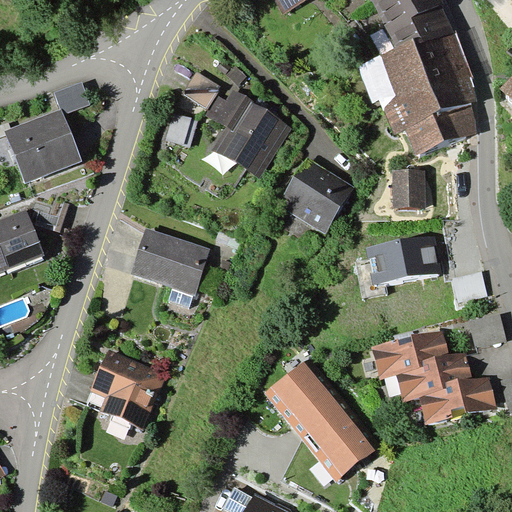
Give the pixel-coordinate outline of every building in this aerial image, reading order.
[(308,0),(274,0),(284,15),(308,0)] [(446,7),(442,0),(373,0),(397,45),(416,37),(419,44),(455,29),(446,7)] [(397,45),(379,53),(396,95),(381,101),(395,135),(407,130),(472,104),(477,101),(469,80),(475,78),(455,29),(419,44),(416,37),(397,45)] [(511,76),(500,89),(511,100),(511,76)] [(288,129),(240,97),(228,114),(243,124),(232,140),(253,154),(250,159),(263,168),(288,129)] [(483,130),(472,104),(407,130),(417,156),(483,130)] [(67,116),(17,138),(35,180),(85,158),(67,116)] [(194,145),(204,123),(187,116),(178,138),(194,145)] [(356,188),(312,161),(289,199),(333,226),(356,188)] [(426,170),(391,171),(392,207),(426,206),(426,170)] [(32,215),(0,230),(0,274),(0,275),(49,252),(32,215)] [(209,249),(147,228),(131,274),(171,288),(167,301),(189,308),(209,249)] [(431,238),(372,249),(378,280),(436,269),(431,238)] [(480,318),(488,346),(507,341),(499,312),(480,318)] [(399,342),(375,347),(382,375),(399,371),(406,401),(421,398),(427,427),(452,421),(450,412),(466,409),(469,418),(491,413),(487,396),(484,383),(473,386),(470,373),(466,356),(449,360),(447,350),(443,332),(416,338),(414,332),(398,336),(399,342)] [(163,374),(108,351),(84,406),(139,430),(163,374)] [(311,358),(263,395),(337,487),(385,451),(311,358)] [(289,511),(243,489),(232,511),(233,511),(289,511)]
